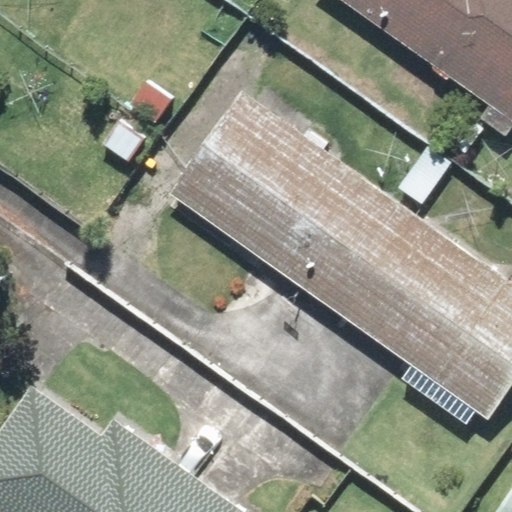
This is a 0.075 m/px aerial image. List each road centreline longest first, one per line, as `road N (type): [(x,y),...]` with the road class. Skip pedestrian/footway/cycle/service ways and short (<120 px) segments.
road 1 (unknown): [(73,313),(225,114),(260,93),(294,107),(509,259)]
road 2 (unknown): [(0,248),(36,271),(117,364),(226,458)]
